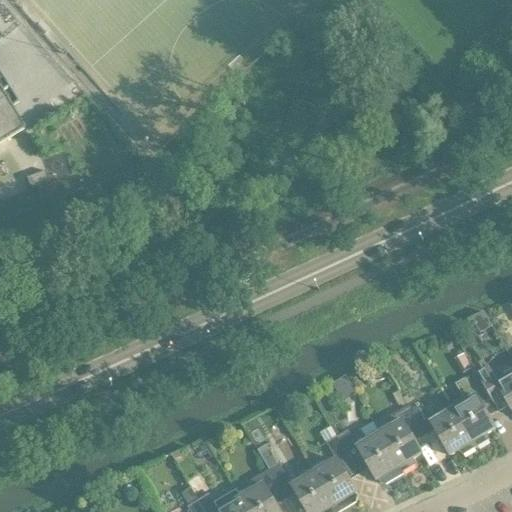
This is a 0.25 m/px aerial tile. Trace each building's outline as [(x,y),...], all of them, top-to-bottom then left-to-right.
[(0,143),(23,129),(10,107),(18,102),(0,72),(0,143)] [(45,170),(26,177),(30,189),(49,182),(45,170)] [(486,367),(475,374),(498,411),(508,405),(511,410),(511,374),(496,384),(486,367)] [(498,411),(475,374),(465,380),(475,397),(453,410),(475,448),(489,440),(488,433),(495,429),(488,417),(498,411)] [(475,448),(453,410),(431,423),(418,400),(407,407),(424,436),(435,430),(450,456),(458,451),(463,455),(475,448)] [(388,418),(390,423),(379,430),(381,434),(380,435),(402,473),(415,465),(413,459),(421,454),(414,442),(424,436),(407,407),(388,418)] [(361,431),(351,437),(348,431),(337,438),(359,475),(370,468),(377,480),(384,476),(390,480),(402,473),(380,435),(379,435),(376,431),(366,438),(361,431)] [(279,464),(277,466),(260,437),(251,442),(264,464),(286,500),(296,494),(307,511),(336,511),(314,474),(293,487),(279,464)] [(337,461),(314,474),(336,511),(339,511),(355,503),(357,497),(355,493),(356,493),(349,481),(359,475),(337,438),(327,444),(337,461)] [(262,466),(266,472),(249,482),(254,491),(241,499),(248,511),(279,511),(276,506),(286,500),(264,464),(262,466)] [(209,495),(204,498),(194,482),(189,485),(191,488),(190,489),(204,511),(248,511),(241,499),(219,511),(209,495)] [(188,507),(190,511),(204,511),(190,489),(181,494),(189,507),(188,507)]
